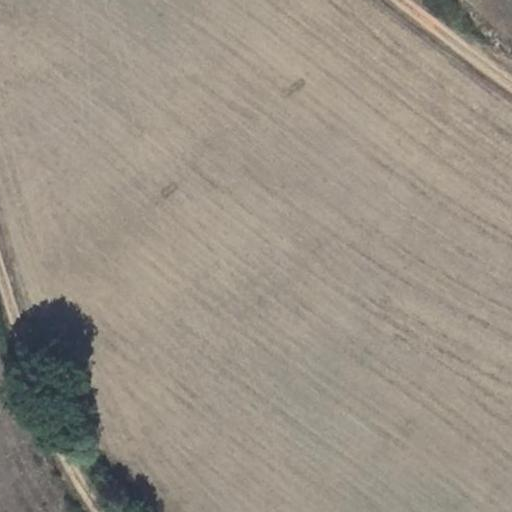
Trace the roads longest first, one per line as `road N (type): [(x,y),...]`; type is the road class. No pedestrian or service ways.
road 1 (track): [(0,278),(75,478),(98,511)]
road 2 (track): [(511,82),(401,0)]
